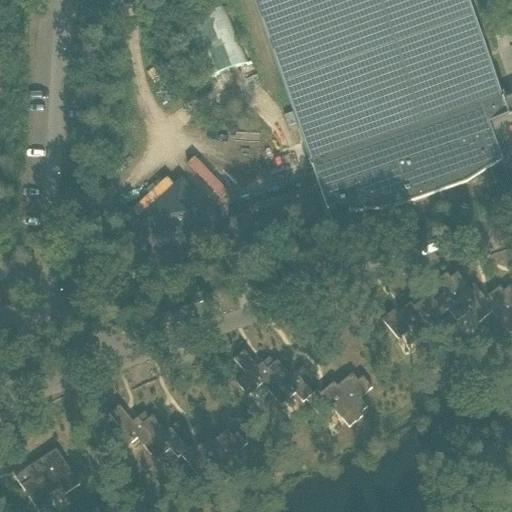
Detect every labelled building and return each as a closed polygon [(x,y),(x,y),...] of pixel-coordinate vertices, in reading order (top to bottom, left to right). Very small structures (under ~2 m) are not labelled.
[(253,0),(328,209),(346,204),(349,215),(390,210),(466,183),(501,162),(509,182),(511,180),(511,96),(502,100),(467,0),(253,0)] [(138,221),(179,262),(220,222),(180,181),(138,221)] [(438,299),(447,311),(456,321),(467,312),(477,324),(491,313),(499,306),(490,295),(485,299),(474,286),(469,289),(457,274),(450,279),(446,274),(435,284),(444,295),(438,299)] [(190,290),(194,305),(205,302),(201,287),(190,290)] [(499,287),(490,295),(499,306),(491,313),(509,335),(511,333),(511,289),(510,287),(503,292),(499,287)] [(447,311),(438,299),(434,302),(428,296),(413,308),(410,304),(396,316),(393,312),(382,321),(398,341),(409,331),(419,343),(441,325),(437,319),(447,311)] [(262,385),(269,395),(279,387),(267,370),(274,364),(269,358),(257,368),(244,352),(233,360),(246,375),(236,383),(247,397),(262,385)] [(303,404),(306,401),(314,394),(312,392),(301,379),(307,374),(302,368),(290,378),(277,361),(274,364),(267,370),(279,387),(269,395),(280,407),(295,395),(303,404)] [(314,394),(306,401),(321,420),(333,410),(348,430),(363,418),(360,414),(368,408),(361,399),(373,389),(363,377),(359,381),(353,374),(337,387),(334,383),(319,394),(316,390),(312,392),(314,394)] [(136,440),(144,449),(155,441),(142,424),(149,419),(144,413),(132,423),(119,407),(109,415),(121,430),(111,438),(122,451),(136,440)] [(177,460),(181,456),(189,451),(187,449),(176,435),(182,430),(177,423),(165,433),(152,417),(149,419),(142,424),(155,441),(144,449),(154,462),(169,450),(177,460)] [(241,463),(235,455),(247,445),(238,434),(232,438),(226,431),(212,442),(209,438),(195,450),(192,446),(187,449),(189,451),(181,456),(196,476),(209,466),(223,485),(238,474),(234,469),(241,463)] [(32,466),(35,471),(28,475),(25,470),(14,477),(37,511),(39,511),(52,504),(47,496),(60,487),(65,495),(79,486),(56,450),(32,466)]
